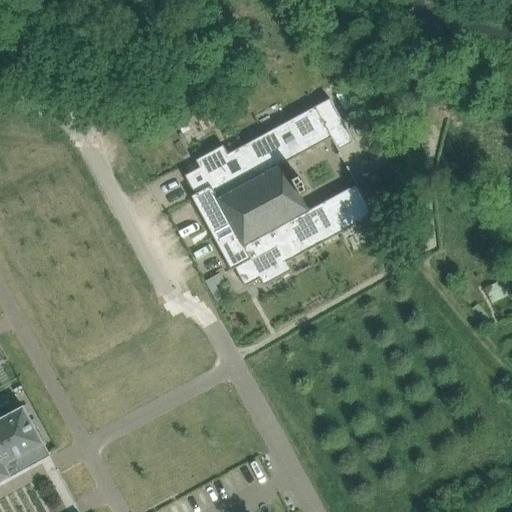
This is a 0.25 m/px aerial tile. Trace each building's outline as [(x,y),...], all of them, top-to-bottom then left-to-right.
[(199,168),(184,176),(195,195),(191,197),(231,271),(235,269),(245,287),(260,279),(264,287),(291,272),(286,263),(374,215),(357,184),(356,185),(308,211),(300,195),(307,191),(299,177),(292,181),(283,165),(331,138),(338,151),(339,151),(354,143),(330,99),(228,154),(223,146),(195,161),(199,168)] [(354,99),(342,106),(344,111),(357,103),(354,99)] [(461,204),(474,183),(457,172),(444,193),(461,204)] [(215,276),(205,282),(212,295),(219,291),(215,286),(219,284),(215,276)] [(23,406),(0,418),(0,482),(50,456),(48,453),(23,406)]
